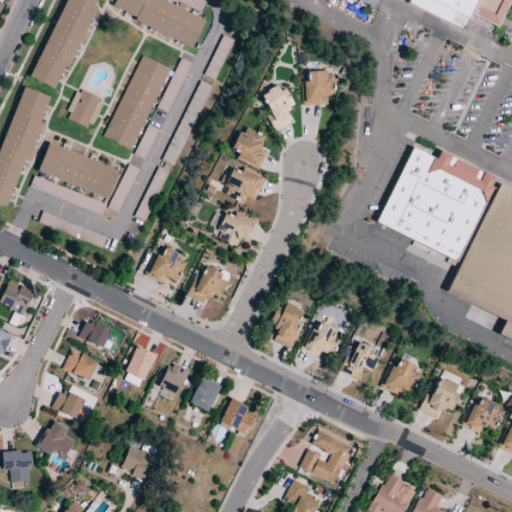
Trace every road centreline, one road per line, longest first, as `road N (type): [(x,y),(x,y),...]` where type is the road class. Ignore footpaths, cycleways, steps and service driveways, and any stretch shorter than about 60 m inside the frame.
road 1 (residential): [(511,497),(0,244)]
road 2 (residential): [(211,0),(214,41),(109,253)]
road 3 (residential): [(301,166),(287,226),(223,357)]
road 4 (residential): [(71,280),(11,405)]
road 5 (residential): [(297,393),(234,511)]
